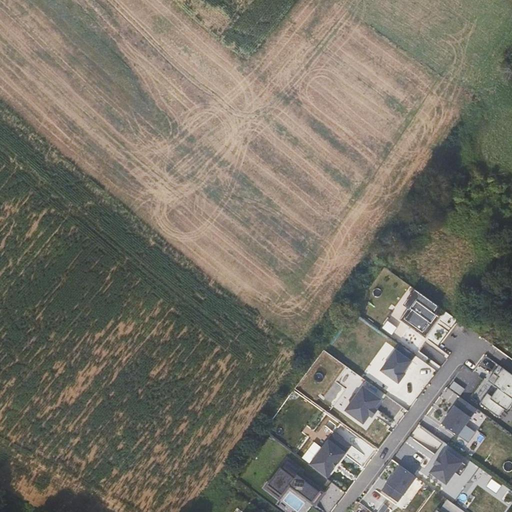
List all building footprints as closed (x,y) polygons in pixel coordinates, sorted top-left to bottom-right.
[(444,310),(417,290),(399,313),(426,333),(444,310)] [(420,363),(392,342),(375,365),(402,386),(420,363)] [(511,411),(511,379),(500,371),(483,394),(510,415),(511,411)] [(382,402),(355,381),(337,404),(365,425),(382,402)] [(477,416),(450,396),(433,419),(460,439),(477,416)] [(470,464),(443,444),(425,467),(452,488),(470,464)] [(422,478),(395,458),(378,481),(405,502),(422,478)] [(320,487),(284,463),(268,487),(303,511),(320,487)]
